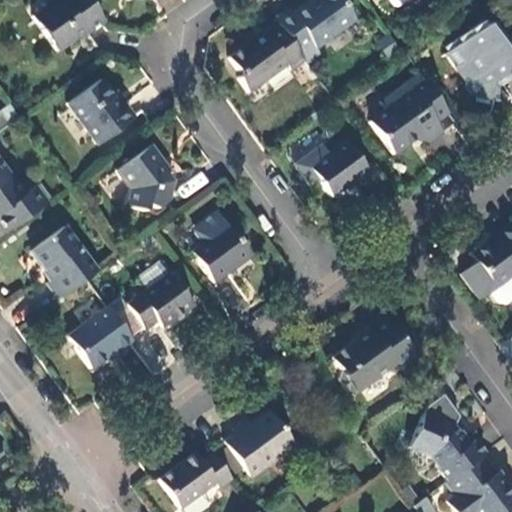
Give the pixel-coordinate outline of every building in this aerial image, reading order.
[(84,35),(100,23),(83,0),(55,0),(29,19),(55,53),(82,33),(84,35)] [(287,13),(273,23),(275,25),(297,55),(310,46),(313,50),(352,22),(336,0),(316,0),(307,7),(303,7),(290,17),(287,13)] [(288,72),(302,62),(297,55),(275,25),(262,34),(260,32),(244,44),(245,46),(227,59),(235,72),(234,79),(245,95),(284,67),(288,72)] [(494,84),(511,69),(511,63),(506,55),(485,26),(445,56),(466,85),(465,89),(472,100),(490,103),(494,84)] [(428,144),(453,125),(417,75),(378,103),(384,112),(368,124),(391,156),(421,134),(428,144)] [(117,109),(98,82),(64,106),(94,146),(131,120),(121,107),(117,109)] [(366,174),(342,142),(325,154),(319,145),(291,165),(307,187),(315,181),(328,199),(349,184),(351,185),(366,174)] [(160,162),(149,146),(113,172),(127,192),(123,207),(142,213),(144,206),(155,210),(165,202),(170,182),(158,164),(160,162)] [(0,236),(46,204),(33,186),(22,194),(0,165),(0,236)] [(511,231),(507,225),(493,236),(495,238),(468,257),(491,288),(511,273),(511,231)] [(246,257),(225,227),(189,254),(212,285),(229,273),(227,271),(246,257)] [(44,285),(56,301),(84,281),(95,272),(63,228),(28,253),(49,281),(44,285)] [(189,306),(167,276),(124,307),(142,331),(154,322),(159,329),(189,306)] [(115,355),(130,344),(105,309),(64,339),(88,371),(112,353),(115,355)] [(351,342),(343,347),(369,383),(384,373),(390,374),(412,358),(382,316),(365,329),(368,334),(354,345),(351,342)] [(369,383),(343,347),(328,359),(338,372),(336,380),(345,392),(355,394),(369,383)] [(427,458),(446,483),(482,457),(484,455),(474,441),(465,447),(451,428),(456,417),(443,400),(428,411),(411,450),(427,458)] [(221,444),(246,478),(291,446),(267,414),(249,427),(242,418),(228,428),(233,436),(221,444)] [(230,480),(210,453),(197,462),(192,455),(156,481),(178,511),(213,485),(217,489),(230,480)] [(494,474),(482,457),(446,483),(444,484),(452,497),(444,503),(451,511),(511,511),(511,497),(510,495),(508,496),(503,490),(507,487),(496,472),(494,474)] [(411,508),(414,511),(431,511),(423,500),(411,508)]
